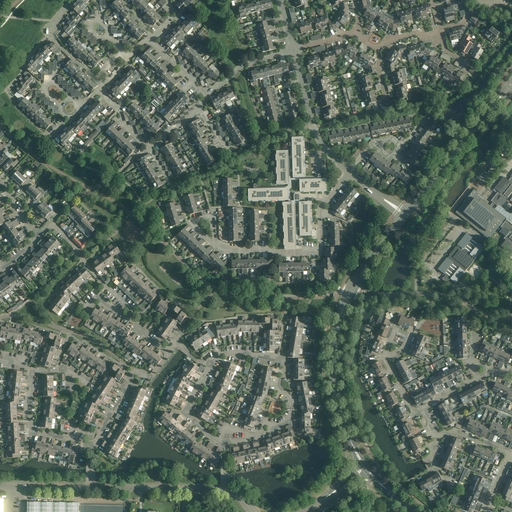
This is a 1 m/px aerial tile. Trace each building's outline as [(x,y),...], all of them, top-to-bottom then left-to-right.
[(76,3),(82,8),(84,10),(88,6),(86,4),(81,0),(77,0),(78,0),(76,3)] [(113,0),(112,2),(114,4),(111,7),(115,11),(121,5),(119,3),(120,2),(118,0),(113,0)] [(176,2),(178,4),(176,6),(180,10),(179,12),(180,13),(182,12),(183,13),(185,11),(184,10),(186,8),(186,7),(180,2),(178,0),(176,0),(177,0),(176,2)] [(188,6),(190,3),(186,0),(181,0),(180,2),(186,7),(186,8),(187,9),(189,7),(188,6)] [(264,0),(267,9),(272,8),(270,0),(268,0),(267,0),(264,0)] [(306,3),(305,0),(304,0),(295,3),(297,8),(301,7),(301,9),(308,7),(307,2),(306,3)] [(142,11),(148,5),(143,1),(138,7),(136,8),(138,10),(139,9),(142,11)] [(444,16),(452,14),(454,13),(453,10),(458,9),(456,2),(456,3),(449,4),(448,4),(449,7),(443,9),(444,16)] [(82,8),(76,3),(73,5),(72,4),(70,6),(77,13),(82,8)] [(370,3),(360,6),(361,10),(365,13),(363,16),(368,19),(373,11),(374,8),(371,6),(370,3)] [(422,7),(420,8),(422,18),(427,16),(426,13),(431,11),(429,4),(422,6),(422,7)] [(120,16),(127,8),(125,7),(124,8),(121,5),(115,11),(113,13),(115,15),(117,13),(120,16)] [(151,12),(152,10),(148,5),(142,11),(141,13),(145,17),(146,15),(147,16),(150,12),(151,12)] [(246,15),(243,5),(241,5),(238,6),(238,7),(234,8),(236,16),(240,15),(241,18),(247,17),(246,15)] [(349,10),(348,5),(341,7),(341,9),(339,13),(340,14),(338,16),(347,21),(350,16),(347,14),(349,10)] [(127,8),(120,16),(124,19),(124,20),(128,16),(129,16),(130,14),(127,11),(128,10),(127,8)] [(411,9),(413,16),(415,15),(416,19),(422,18),(420,8),(417,9),(416,8),(411,9)] [(380,13),(377,20),(378,21),(376,24),(381,27),(386,18),(384,17),(385,16),(382,15),(385,10),(383,9),(380,13)] [(413,16),(411,9),(407,10),(407,11),(404,12),(407,22),(412,21),(411,16),(413,16)] [(145,17),(143,18),(143,19),(145,20),(146,19),(149,21),(149,22),(155,16),(157,13),(155,11),(155,12),(152,10),(151,12),(150,12),(147,16),(146,15),(145,17)] [(73,16),(71,18),(77,24),(82,19),(73,11),(71,13),(73,14),(72,15),(73,16)] [(377,20),(380,13),(376,11),(375,12),(373,11),(368,19),(373,22),(375,19),(377,20)] [(395,21),(397,28),(400,27),(398,20),(400,19),(401,23),(407,22),(404,12),(402,13),(401,12),(396,13),(398,20),(395,21)] [(154,26),(159,20),(163,24),(167,20),(162,16),(161,17),(157,13),(155,16),(149,22),(149,21),(148,23),(150,24),(151,23),(154,26)] [(122,26),(125,23),(127,25),(134,18),(132,17),(130,14),(129,16),(128,16),(124,20),(124,19),(122,21),(120,24),(122,26)] [(452,14),(444,16),(446,22),(454,20),(452,14)] [(189,21),(197,28),(201,24),(198,22),(199,20),(196,18),(195,19),(191,15),(189,17),(191,18),(189,21)] [(392,29),(397,28),(395,21),(393,21),(392,21),(394,18),(388,15),(386,18),(381,27),(386,30),(388,27),(392,29)] [(67,23),(66,23),(72,29),(77,24),(71,18),(68,16),(67,17),(68,19),(67,20),(68,21),(67,23)] [(322,18),(319,19),(322,29),(327,28),(326,24),(328,23),(330,30),(334,30),(332,22),(331,22),(331,20),(328,21),(327,16),(322,17),(322,18)] [(332,22),(334,30),(338,28),(341,24),(344,26),(347,21),(338,16),(337,18),(336,17),(333,22),(332,22)] [(135,26),(137,24),(134,21),(135,20),(134,18),(127,25),(129,27),(126,30),(128,32),(128,33),(130,32),(129,31),(131,29),(131,30),(135,25),(135,26)] [(301,34),(307,33),(304,23),(303,20),(300,21),(301,23),(297,24),(295,19),(291,20),(293,28),(297,27),(298,31),(300,30),(301,34)] [(312,20),(313,27),(316,26),(317,30),(322,29),(319,19),(317,20),(316,19),(312,20)] [(313,27),(312,20),(307,21),(307,22),(304,23),(307,33),(312,32),(311,27),(313,27)] [(62,29),(65,32),(68,35),(68,34),(70,36),(75,31),(73,30),(73,29),(72,29),(66,23),(65,21),(63,23),(64,24),(63,25),(64,26),(62,29)] [(183,23),(191,30),(193,28),(195,30),(197,28),(189,21),(187,23),(185,21),(183,23)] [(191,30),(183,23),(182,25),(183,26),(181,28),(181,29),(185,33),(187,34),(191,30)] [(258,31),(273,27),(273,25),(268,26),(267,23),(259,25),(256,26),(258,31)] [(134,36),(141,28),(139,27),(138,28),(135,26),(135,25),(131,30),(131,29),(129,31),(130,32),(128,33),(130,35),(132,34),(134,36)] [(491,25),(489,28),(483,35),(485,36),(488,38),(487,39),(491,42),(495,37),(496,38),(500,33),(491,25)] [(174,29),(182,36),(184,34),(186,36),(187,34),(185,33),(181,29),(181,28),(179,26),(177,29),(176,27),(174,29)] [(460,38),(459,35),(463,34),(462,30),(465,29),(465,26),(452,29),(452,32),(449,33),(451,40),(460,38)] [(259,37),(270,34),(269,31),(274,30),(273,27),(258,31),(259,37)] [(141,28),(134,36),(138,40),(144,34),(141,31),(143,30),(141,28)] [(182,36),(174,29),(172,31),(173,32),(171,34),(178,40),(182,36)] [(69,46),(71,48),(77,42),(72,38),(70,36),(68,34),(68,35),(65,32),(61,36),(68,43),(65,45),(67,47),(69,46)] [(178,40),(171,34),(169,36),(168,35),(166,37),(174,44),(178,40)] [(270,34),(259,37),(260,42),(276,38),(275,36),(270,37),(270,34)] [(158,35),(153,40),(156,44),(162,40),(158,35)] [(465,35),(460,44),(463,46),(460,50),(466,54),(472,45),(467,42),(470,38),(465,35)] [(174,44),(166,37),(165,39),(166,40),(164,42),(170,48),(174,44)] [(264,47),(272,44),(272,41),(276,40),(276,38),(260,42),(263,42),(264,47)] [(73,50),(75,52),(81,46),(83,45),(78,40),(77,42),(71,48),(69,49),(71,51),(73,50)] [(54,53),(56,51),(58,53),(61,50),(58,48),(52,43),(49,45),(48,44),(47,46),(52,52),(54,53)] [(483,52),(479,49),(481,46),(476,43),(472,49),(475,51),(471,57),(478,61),(483,52)] [(272,44),(264,47),(262,47),(263,53),(276,49),(279,48),(278,46),(273,47),(272,44)] [(342,46),(338,47),(340,54),(341,54),(346,56),(346,55),(348,56),(346,60),(347,60),(354,48),(349,45),(347,49),(342,46)] [(413,57),(416,57),(414,47),(409,48),(410,52),(407,53),(405,45),(402,46),(404,53),(407,52),(409,60),(414,59),(413,57)] [(419,45),(414,47),(416,57),(419,56),(419,57),(424,56),(425,57),(429,50),(425,48),(420,49),(419,45)] [(52,52),(47,46),(46,46),(43,48),(42,47),(41,49),(48,56),(52,52)] [(85,50),(81,46),(75,52),(74,53),(76,55),(78,57),(79,56),(80,56),(85,50)] [(402,46),(397,47),(395,51),(392,50),(389,55),(397,60),(399,57),(400,58),(402,54),(404,53),(402,46)] [(186,58),(193,51),(189,47),(183,53),(186,55),(184,56),(186,58)] [(339,62),(337,55),(340,54),(338,47),(335,48),(336,55),(335,56),(334,52),(328,53),(331,63),(333,62),(333,63),(339,62)] [(145,63),(152,55),(149,53),(153,49),(151,48),(149,50),(145,54),(142,51),(138,56),(145,63)] [(355,62),(358,56),(356,54),(359,51),(354,48),(347,60),(349,62),(350,59),(355,62)] [(49,57),(48,56),(41,49),(39,51),(40,52),(38,54),(44,60),(45,62),(49,57)] [(84,61),(85,60),(84,60),(90,55),(90,54),(85,50),(80,56),(79,56),(78,57),(80,59),(82,58),(84,61)] [(91,53),(90,54),(90,55),(84,60),(85,60),(86,62),(87,61),(90,63),(96,57),(98,55),(94,50),(91,53)] [(429,66),(431,68),(436,59),(432,56),(430,60),(428,59),(432,52),(429,50),(425,57),(428,58),(424,65),(428,67),(429,66)] [(192,61),(197,55),(193,51),(186,58),(188,60),(189,59),(192,61)] [(331,63),(328,53),(323,55),(324,58),(322,59),(323,66),(328,65),(328,64),(331,63)] [(362,65),(367,56),(362,53),(360,57),(358,56),(355,62),(359,64),(360,63),(362,65)] [(42,62),(44,60),(38,54),(35,57),(34,56),(32,58),(40,65),(40,64),(41,65),(43,64),(43,63),(42,62)] [(150,65),(159,55),(157,54),(154,57),(152,55),(145,63),(146,62),(150,65)] [(153,69),(159,63),(157,61),(161,57),(159,55),(150,65),(153,69)] [(197,55),(192,61),(194,64),(193,65),(195,67),(202,59),(197,55)] [(386,66),(387,70),(395,69),(394,67),(397,62),(396,62),(397,60),(389,55),(386,59),(389,61),(386,66)] [(323,66),(322,59),(319,60),(318,56),(313,57),(316,67),(318,66),(319,67),(323,66)] [(368,70),(368,71),(375,69),(374,65),(370,62),(372,59),(367,56),(362,65),(364,66),(364,67),(368,70)] [(100,61),(96,57),(90,63),(89,64),(91,66),(92,65),(95,67),(100,61)] [(316,67),(313,57),(308,58),(309,62),(306,63),(308,70),(313,69),(313,67),(316,67)] [(40,65),(32,58),(31,59),(32,60),(29,63),(35,69),(36,69),(40,65)] [(65,62),(68,65),(65,68),(69,72),(75,65),(73,63),(73,62),(72,60),(69,58),(65,62)] [(200,69),(206,63),(202,59),(195,67),(197,68),(198,67),(200,69)] [(438,73),(441,67),(439,66),(441,62),(436,59),(431,68),(433,69),(433,70),(438,73)] [(159,63),(153,69),(154,69),(152,71),(155,75),(157,73),(167,63),(165,61),(162,65),(159,63)] [(31,73),(34,71),(36,73),(38,71),(36,69),(35,69),(29,63),(27,66),(26,64),(24,66),(31,73)] [(166,72),(168,70),(165,68),(168,64),(167,63),(157,73),(161,76),(166,72)] [(204,75),(207,72),(206,72),(211,67),(210,67),(206,63),(200,69),(203,72),(202,73),(204,75)] [(282,63),(280,63),(282,73),(286,72),(287,77),(290,77),(286,63),(283,64),(282,63)] [(445,76),(450,67),(445,64),(443,68),(441,67),(438,73),(442,75),(442,74),(445,76)] [(74,76),(81,69),(79,67),(78,68),(75,65),(69,72),(74,76)] [(210,77),(217,70),(212,66),(210,67),(211,67),(206,72),(207,72),(209,74),(208,75),(210,77)] [(278,79),(275,66),(271,67),(271,66),(268,66),(271,76),(274,75),(275,78),(274,78),(276,85),(279,84),(278,79)] [(139,74),(131,67),(129,69),(131,70),(128,73),(135,79),(135,78),(139,74)] [(450,67),(445,76),(447,77),(446,78),(451,81),(454,74),(453,73),(455,70),(450,67)] [(81,69),(74,76),(78,80),(84,74),(81,71),(82,70),(81,69)] [(251,84),(254,83),(256,82),(256,80),(259,79),(257,69),(255,70),(251,71),(251,72),(252,77),(249,77),(251,84)] [(266,82),(263,69),(259,70),(259,69),(257,69),(259,79),(262,78),(264,83),(266,82)] [(406,69),(395,72),(395,69),(387,70),(388,74),(396,72),(396,74),(392,75),(394,80),(403,78),(403,77),(407,76),(406,69)] [(161,85),(164,82),(173,72),(172,70),(168,74),(166,72),(161,76),(157,81),(161,85)] [(217,70),(210,77),(211,79),(213,78),(216,80),(221,74),(217,70)] [(26,77),(24,79),(30,85),(35,80),(26,72),(25,74),(26,75),(25,76),(26,77)] [(168,86),(173,79),(171,77),(175,73),(173,72),(164,82),(168,86)] [(456,76),(454,74),(451,81),(449,83),(454,86),(456,82),(458,84),(461,79),(463,80),(466,74),(463,72),(462,74),(459,72),(456,76)] [(123,75),(131,82),(134,85),(137,81),(135,78),(135,79),(128,73),(126,75),(125,74),(123,75)] [(80,86),(82,84),(89,77),(88,75),(87,76),(84,74),(78,80),(76,82),(80,86)] [(131,82),(123,75),(122,77),(123,78),(121,81),(127,86),(131,82)] [(361,84),(371,82),(370,77),(366,78),(365,75),(358,77),(359,82),(360,82),(361,84)] [(19,84),(25,90),(30,85),(24,79),(21,77),(20,78),(21,79),(20,81),(21,82),(19,84)] [(87,89),(93,82),(90,79),(91,79),(89,77),(82,84),(87,89)] [(317,87),(327,85),(326,82),(328,82),(326,77),(319,79),(320,81),(316,82),(317,87)] [(173,79),(168,86),(172,90),(179,82),(181,79),(179,78),(176,82),(173,79)] [(403,78),(394,80),(395,85),(399,84),(400,86),(407,85),(406,80),(404,80),(403,78)] [(127,86),(121,81),(119,83),(118,81),(116,83),(124,90),(127,86)] [(15,90),(18,92),(22,96),(26,90),(25,90),(19,84),(18,82),(16,84),(17,85),(16,86),(18,87),(15,90)] [(93,82),(87,89),(91,93),(98,85),(96,84),(95,84),(93,82)] [(362,92),(369,90),(369,88),(373,87),(371,82),(361,84),(362,87),(361,87),(362,92)] [(124,90),(116,83),(112,87),(114,88),(120,94),(124,90)] [(323,94),(330,92),(329,87),(328,88),(327,85),(317,87),(319,93),(323,92),(323,94)] [(407,85),(400,86),(400,89),(396,90),(397,95),(407,93),(407,90),(408,90),(407,85)] [(120,94),(114,88),(112,87),(108,91),(112,95),(116,98),(120,94)] [(226,93),(230,100),(235,97),(230,88),(228,89),(228,91),(226,93)] [(264,97),(275,94),(275,93),(273,93),(273,92),(271,92),(270,89),(262,91),(264,97)] [(365,99),(375,97),(374,92),(370,93),(369,90),(362,92),(363,97),(365,97),(365,99)] [(175,95),(186,104),(187,103),(186,102),(188,99),(183,93),(181,91),(176,95),(175,95)] [(25,99),(22,96),(18,92),(14,96),(20,100),(19,101),(21,103),(25,99)] [(282,101),(294,98),(292,92),(280,95),(281,97),(283,96),(283,98),(285,97),(285,100),(282,101)] [(330,92),(323,94),(324,96),(320,97),(321,102),(331,100),(335,99),(334,95),(331,96),(330,92)] [(230,100),(226,93),(223,94),(222,93),(220,94),(225,103),(230,100)] [(407,93),(397,95),(399,100),(403,99),(403,102),(411,100),(409,95),(408,95),(407,93)] [(225,103),(220,94),(218,95),(216,97),(222,108),(224,107),(223,105),(225,103)] [(275,95),(275,94),(264,97),(265,104),(277,101),(276,99),(275,99),(274,98),(272,98),(272,95),(275,95)] [(186,104),(175,95),(171,99),(174,102),(180,108),(183,105),(184,106),(186,104)] [(222,108),(216,97),(213,99),(211,100),(213,104),(217,111),(222,108)] [(375,97),(365,99),(366,102),(365,103),(366,108),(373,106),(373,104),(377,102),(375,97)] [(294,98),(282,101),(283,103),(284,103),(285,104),(286,104),(287,107),(284,107),(284,108),(295,105),(294,98)] [(24,109),(30,103),(25,99),(21,103),(18,106),(20,108),(21,107),(24,109)] [(94,105),(100,111),(103,113),(106,109),(96,100),(94,102),(96,103),(94,105)] [(327,109),(334,107),(333,102),(332,103),(331,100),(321,102),(323,108),(326,107),(327,109)] [(277,101),(265,104),(267,110),(279,107),(278,105),(276,106),(276,105),(274,105),(273,102),(277,101)] [(180,108),(174,102),(170,106),(177,113),(179,112),(178,110),(180,108)] [(28,113),(36,105),(34,103),(32,105),(30,103),(24,109),(23,110),(25,112),(26,111),(28,113)] [(133,113),(139,107),(134,103),(127,110),(129,112),(131,111),(133,113)] [(164,109),(166,111),(172,116),(174,114),(176,115),(177,113),(170,106),(168,104),(164,109)] [(33,117),(38,111),(34,107),(36,105),(28,113),(27,114),(29,116),(30,115),(33,117)] [(100,111),(94,105),(92,107),(90,106),(89,108),(97,115),(100,111)] [(295,105),(284,108),(284,109),(286,109),(287,111),(288,110),(289,113),(285,114),(297,111),(295,105)] [(136,119),(143,111),(139,107),(133,113),(136,116),(135,117),(136,119)] [(279,107),(267,110),(269,117),(280,114),(280,112),(278,112),(278,111),(275,111),(275,109),(279,107)] [(334,107),(327,109),(328,111),(324,112),(325,116),(322,117),(323,121),(329,119),(335,117),(334,113),(335,112),(334,107)] [(97,115),(89,108),(87,110),(88,111),(86,113),(93,119),(97,115)] [(37,122),(43,115),(38,111),(33,117),(31,118),(33,120),(35,119),(37,122)] [(143,111),(136,119),(138,120),(139,119),(142,121),(147,116),(148,115),(143,111)] [(172,116),(166,111),(161,115),(169,122),(171,120),(169,119),(172,116)] [(297,111),(285,114),(286,116),(288,115),(288,117),(290,117),(291,120),(299,118),(297,111)] [(93,119),(86,113),(84,115),(83,114),(81,116),(89,123),(93,119)] [(280,114),(269,117),(270,123),(282,120),(281,118),(280,119),(279,117),(277,118),(276,115),(280,114)] [(41,126),(47,120),(43,115),(37,122),(36,123),(38,124),(39,123),(41,126)] [(225,125),(233,120),(230,115),(221,120),(222,122),(224,121),(225,125)] [(79,121),(85,127),(87,129),(91,125),(89,123),(81,116),(80,117),(81,119),(79,121)] [(151,120),(147,116),(142,121),(140,123),(142,125),(143,124),(145,127),(151,120)] [(403,118),(405,129),(412,128),(409,117),(407,117),(408,119),(406,119),(406,121),(403,121),(403,118)] [(405,129),(403,118),(401,118),(401,120),(400,120),(400,122),(397,123),(396,119),(398,131),(405,129)] [(428,125),(434,130),(438,125),(429,118),(428,119),(429,120),(428,122),(430,123),(428,125)] [(191,131),(199,126),(197,123),(201,121),(200,119),(192,123),(191,121),(189,124),(190,125),(188,126),(191,131)] [(398,131),(396,119),(394,120),(395,121),(393,121),(393,123),(390,124),(390,120),(392,132),(398,131)] [(47,120),(41,126),(40,127),(42,129),(43,127),(46,130),(52,124),(47,120)] [(149,132),(155,125),(151,120),(145,127),(148,129),(147,130),(149,132)] [(227,131),(236,125),(233,120),(225,125),(227,128),(226,129),(227,131)] [(392,132),(390,120),(388,121),(388,122),(387,123),(387,125),(384,125),(383,122),(385,133),(392,132)] [(85,127),(79,121),(77,123),(76,122),(74,123),(82,131),(85,127)] [(377,123),(379,135),(385,133),(383,122),(381,122),(382,124),(380,124),(380,126),(378,126),(377,123)] [(82,131),(74,123),(72,125),(74,126),(72,129),(76,133),(78,135),(82,131)] [(110,136),(116,130),(114,128),(117,124),(116,123),(114,125),(113,125),(106,133),(110,136)] [(379,135),(377,123),(375,123),(375,125),(374,125),(374,127),(371,128),(372,136),(379,135)] [(434,130),(428,125),(425,123),(424,124),(425,125),(424,127),(425,128),(424,129),(431,135),(434,130)] [(155,125),(149,132),(150,133),(152,132),(154,135),(160,129),(155,125)] [(232,135),(239,130),(244,127),(243,125),(238,128),(236,125),(227,131),(228,133),(230,132),(232,135)] [(194,135),(206,128),(205,126),(200,129),(199,126),(191,131),(194,135)] [(361,127),(364,139),(370,138),(368,126),(366,126),(366,128),(365,128),(365,130),(362,131),(361,127)] [(72,137),(76,133),(72,129),(70,127),(68,129),(66,128),(65,130),(72,137)] [(364,139),(361,127),(359,128),(360,129),(358,130),(358,131),(356,132),(355,129),(357,140),(364,139)] [(114,140),(124,130),(122,128),(118,132),(116,130),(110,136),(114,140)] [(206,128),(194,135),(197,140),(201,137),(204,135),(203,132),(207,130),(206,128)] [(431,135),(424,129),(424,130),(421,128),(420,130),(421,131),(420,132),(421,133),(420,134),(427,139),(431,135)] [(357,140),(355,129),(353,129),(353,131),(352,131),(352,133),(349,133),(348,130),(351,142),(357,140)] [(72,137),(65,130),(61,133),(69,141),(72,137)] [(118,144),(124,137),(122,135),(125,131),(124,130),(114,140),(118,144)] [(233,141),(242,136),(239,130),(232,135),(233,138),(232,139),(233,141)] [(344,143),(342,130),(340,130),(340,132),(338,132),(339,134),(336,135),(335,131),(337,143),(344,142),(344,143)] [(342,130),(344,143),(351,142),(348,130),(346,130),(347,132),(345,132),(346,134),(343,135),(342,133),(342,130)] [(337,143),(335,131),(333,132),(334,133),(332,134),(332,136),(329,136),(331,144),(337,143)] [(65,145),(67,142),(69,144),(71,143),(69,141),(61,133),(59,136),(57,138),(61,141),(59,143),(63,146),(65,145)] [(427,139),(420,134),(419,135),(417,133),(415,135),(417,136),(416,137),(417,138),(417,139),(423,144),(427,139)] [(124,137),(118,144),(122,148),(131,137),(130,136),(126,140),(124,137)] [(242,136),(233,141),(235,143),(236,142),(238,145),(245,141),(242,136)] [(124,153),(132,145),(130,142),(133,139),(131,137),(122,148),(120,150),(124,153)] [(196,146),(208,139),(207,137),(203,140),(201,137),(197,140),(193,141),(196,146)] [(305,160),(303,160),(303,155),(305,155),(304,147),(303,147),(303,142),(304,141),(304,137),(292,138),(292,141),(293,141),(294,148),(293,148),(293,154),(294,154),(294,161),(293,162),(293,167),(294,167),(294,175),(293,175),(293,178),(305,177),(305,171),(304,171),(304,168),(305,168),(305,160)] [(197,152),(207,146),(205,144),(209,141),(208,139),(196,146),(195,148),(197,152)] [(423,144),(417,139),(415,141),(417,142),(415,144),(413,143),(413,144),(421,150),(424,147),(422,146),(423,144)] [(133,152),(137,147),(139,145),(137,143),(134,147),(132,145),(124,153),(127,157),(123,161),(125,164),(127,162),(132,157),(130,155),(133,152)] [(165,154),(172,150),(169,144),(160,150),(162,152),(163,151),(165,154)] [(421,150),(413,144),(411,147),(412,148),(410,150),(417,155),(421,150)] [(200,157),(214,148),(213,146),(208,149),(207,146),(197,152),(200,157)] [(0,164),(1,166),(9,158),(5,155),(8,152),(4,148),(1,151),(0,152),(0,154),(1,156),(0,156),(0,164)] [(203,161),(212,155),(211,153),(215,150),(214,148),(200,157),(203,161)] [(167,160),(176,155),(172,150),(165,154),(167,157),(166,158),(167,160)] [(417,155),(410,150),(408,153),(407,152),(405,154),(410,157),(407,160),(414,165),(416,162),(413,160),(417,155)] [(288,180),(289,180),(289,175),(288,175),(288,167),(289,167),(289,162),(288,162),(288,154),(289,154),(289,151),(277,151),(277,155),(278,155),(278,161),(277,161),(277,169),(278,169),(278,174),(277,174),(278,185),(288,185),(288,180)] [(141,166),(148,162),(146,159),(151,156),(150,154),(140,160),(139,158),(137,160),(138,161),(141,166)] [(374,164),(381,156),(379,154),(378,156),(375,154),(370,160),(374,164)] [(171,164),(179,160),(176,155),(167,160),(168,162),(170,161),(171,164)] [(212,155),(203,161),(206,166),(220,158),(218,156),(214,158),(212,155)] [(381,156),(374,164),(378,167),(384,160),(381,158),(382,157),(381,156)] [(9,158),(1,166),(6,171),(11,165),(13,167),(19,162),(15,159),(12,162),(9,158)] [(180,159),(179,160),(171,164),(173,167),(172,168),(173,170),(182,165),(180,162),(182,161),(180,159)] [(384,160),(378,167),(383,171),(389,162),(387,161),(386,162),(384,160)] [(38,168),(35,171),(38,174),(44,167),(43,167),(36,162),(34,164),(38,168)] [(148,162),(141,166),(138,168),(141,173),(143,171),(155,164),(154,162),(150,164),(148,162)] [(389,162),(383,171),(387,174),(394,165),(392,167),(390,165),(391,164),(389,162)] [(146,175),(154,171),(152,168),(156,165),(155,164),(143,171),(146,175)] [(182,165),(173,170),(174,172),(176,171),(178,175),(185,170),(182,165)] [(394,165),(387,174),(389,172),(393,175),(399,167),(397,166),(396,167),(394,165)] [(399,167),(393,175),(397,179),(404,170),(402,172),(400,170),(401,169),(399,167)] [(12,178),(16,182),(22,176),(18,171),(17,172),(15,169),(10,174),(13,177),(12,178)] [(404,170),(397,179),(399,177),(403,180),(409,172),(407,171),(406,172),(404,170)] [(147,182),(147,181),(161,173),(160,171),(155,173),(154,171),(146,175),(144,177),(147,182)] [(409,172),(403,180),(407,184),(412,177),(410,175),(411,173),(409,172)] [(22,185),(24,188),(29,183),(31,181),(28,178),(29,177),(24,173),(22,176),(16,182),(21,186),(22,185)] [(150,186),(159,180),(158,177),(162,175),(161,173),(147,181),(150,186)] [(493,203),(495,204),(497,206),(499,205),(502,207),(506,202),(509,203),(510,201),(511,202),(511,174),(510,177),(511,178),(511,180),(510,182),(504,177),(494,189),(498,191),(491,201),(493,203)] [(300,192),(327,191),(327,179),(324,179),(324,180),(316,181),(316,180),(310,180),(310,181),(303,181),(303,180),(300,180),(300,192)] [(159,180),(150,186),(153,191),(159,187),(167,182),(165,180),(161,183),(159,180)] [(32,186),(29,183),(24,188),(27,191),(26,192),(31,196),(37,190),(36,189),(32,185),(32,186)] [(39,187),(36,189),(37,190),(31,196),(34,199),(33,200),(35,201),(33,203),(35,205),(39,202),(44,197),(46,194),(39,187)] [(345,191),(353,198),(354,197),(356,199),(360,195),(351,187),(348,190),(347,189),(345,191)] [(285,200),(289,200),(289,188),(285,189),(285,190),(278,190),(278,189),(272,189),(272,190),(265,190),(265,189),(259,189),(259,190),(251,190),(251,189),(248,190),(249,201),(253,201),(253,200),(258,200),(258,201),(266,201),(266,200),(271,200),(271,201),(279,201),(279,199),(285,199),(285,200)] [(455,213),(484,236),(482,239),(484,241),(487,238),(489,239),(505,218),(492,208),(495,204),(493,203),(490,206),(481,199),(482,197),(474,190),(455,213)] [(353,198),(345,191),(344,192),(346,194),(343,197),(350,203),(353,198)] [(186,203),(199,199),(198,197),(194,198),(193,195),(183,198),(184,200),(185,199),(186,203)] [(350,203),(343,197),(342,199),(340,197),(338,201),(339,202),(346,207),(350,203)] [(186,209),(196,207),(195,203),(200,202),(199,199),(186,203),(187,207),(186,207),(186,209)] [(167,209),(175,206),(173,200),(165,203),(167,209)] [(35,211),(40,215),(48,207),(44,202),(41,205),(39,202),(35,205),(34,207),(36,210),(35,211)] [(300,236),(311,236),(312,236),(312,231),(311,232),(311,226),(312,226),(312,218),(310,218),(310,213),(311,213),(311,205),(310,205),(310,202),(300,202),(300,206),(299,206),(300,212),(301,212),(301,220),(300,220),(300,225),(301,225),(301,233),(300,233),(300,236)] [(346,207),(339,202),(335,207),(342,212),(346,207)] [(285,250),(286,250),(296,249),(296,246),(295,246),(295,239),(296,239),(296,233),(295,233),(295,225),(296,225),(296,220),(295,220),(295,212),(296,212),(295,207),(294,207),(294,203),(285,203),(285,206),(284,206),(284,214),(285,214),(285,219),(284,219),(284,227),(285,227),(285,232),(284,232),(284,240),(286,240),(286,245),(285,245),(285,250)] [(168,215),(177,212),(176,211),(181,209),(180,205),(175,207),(175,206),(167,209),(168,215)] [(502,207),(499,205),(497,206),(494,209),(506,219),(505,220),(511,225),(511,213),(510,214),(502,207)] [(71,218),(79,210),(75,206),(67,214),(71,218)] [(342,212),(335,207),(334,206),(332,208),(334,210),(332,213),(338,217),(342,212)] [(53,211),(52,211),(48,207),(40,215),(44,219),(45,218),(48,221),(53,216),(56,214),(53,211)] [(197,210),(196,207),(186,209),(187,212),(189,211),(190,215),(203,211),(202,208),(197,210)] [(0,219),(3,218),(2,215),(8,212),(7,209),(0,212),(0,219)] [(76,220),(82,213),(79,210),(71,218),(74,221),(76,219),(76,220)] [(170,221),(183,217),(183,215),(178,217),(177,212),(168,215),(170,221)] [(82,213),(76,220),(80,223),(85,219),(86,217),(82,213)] [(183,217),(170,221),(172,227),(180,224),(179,221),(184,220),(183,217)] [(0,226),(2,225),(9,222),(8,219),(5,220),(3,218),(0,219),(0,226)] [(10,221),(9,222),(2,225),(6,231),(19,222),(17,219),(12,223),(10,221)] [(88,222),(85,219),(80,223),(76,227),(80,230),(80,231),(88,222)] [(511,225),(506,221),(500,228),(502,229),(500,232),(506,237),(504,239),(505,241),(501,246),(507,251),(509,248),(511,250),(511,225)] [(8,237),(17,231),(15,229),(21,225),(19,222),(6,231),(5,232),(8,235),(7,236),(8,237)] [(84,234),(92,226),(88,222),(80,231),(84,234)] [(88,239),(91,236),(90,235),(96,229),(92,226),(84,234),(88,239)] [(182,239),(188,233),(186,231),(189,227),(188,226),(186,228),(185,228),(178,235),(182,239)] [(12,242),(26,232),(24,229),(19,233),(17,231),(8,237),(9,239),(10,238),(12,242)] [(26,232),(12,242),(15,245),(14,246),(15,247),(24,241),(22,238),(28,234),(26,232)] [(188,233),(182,239),(186,243),(196,233),(194,232),(191,235),(188,233)] [(51,240),(49,242),(57,250),(58,248),(57,247),(60,244),(48,233),(46,235),(51,240)] [(196,233),(186,243),(190,247),(196,240),(194,238),(197,235),(196,233)] [(475,259),(476,260),(485,248),(483,247),(485,245),(483,243),(484,241),(482,239),(480,241),(475,237),(474,239),(466,233),(457,245),(458,246),(456,248),(455,247),(449,255),(450,256),(448,258),(447,258),(438,269),(445,275),(444,277),(449,281),(451,279),(456,284),(465,273),(465,272),(467,269),(474,261),(473,261),(475,259)] [(196,240),(190,247),(194,250),(204,240),(202,239),(198,243),(196,240)] [(42,240),(40,242),(51,252),(54,249),(56,251),(57,250),(49,242),(47,244),(42,240)] [(204,240),(194,250),(198,254),(204,248),(202,246),(205,242),(204,240)] [(78,241),(76,243),(75,243),(82,250),(87,244),(85,242),(82,245),(78,241)] [(43,249),(41,251),(49,258),(50,257),(49,256),(51,252),(40,242),(38,244),(43,249)] [(116,257),(119,256),(117,254),(121,252),(114,243),(110,246),(116,255),(115,256),(116,257)] [(112,258),(115,256),(116,255),(110,246),(106,249),(108,252),(112,258)] [(204,248),(198,254),(202,258),(211,248),(210,246),(206,250),(204,248)] [(211,248),(202,258),(206,262),(213,254),(213,253),(212,255),(209,253),(213,249),(211,248)] [(43,261),(34,253),(32,251),(30,253),(35,258),(33,260),(41,267),(42,266),(40,264),(43,261)] [(48,260),(49,258),(41,251),(39,253),(36,251),(34,253),(43,261),(46,258),(48,260)] [(110,267),(113,265),(111,263),(115,261),(112,258),(108,252),(104,255),(110,264),(109,265),(110,267)] [(213,254),(206,262),(208,260),(211,264),(221,254),(219,252),(216,256),(213,254)] [(221,254),(211,264),(215,267),(221,261),(219,259),(222,255),(221,254)] [(106,267),(109,265),(110,264),(104,255),(100,258),(106,267)] [(26,257),(24,260),(36,271),(39,268),(40,269),(41,267),(33,260),(31,262),(26,257)] [(106,267),(100,258),(91,265),(98,273),(101,271),(104,274),(106,273),(103,269),(106,267)] [(224,263),(221,261),(215,267),(219,271),(227,263),(229,261),(227,259),(224,263)] [(26,266),(25,269),(33,276),(34,275),(33,274),(36,271),(24,260),(21,262),(26,266)] [(32,278),(33,276),(25,269),(23,271),(18,266),(15,269),(28,280),(31,277),(32,278)] [(131,271),(130,270),(127,267),(120,275),(124,278),(131,271)] [(14,276),(12,277),(19,286),(23,283),(22,281),(13,268),(10,270),(14,276)] [(79,269),(77,271),(79,272),(80,272),(87,279),(91,276),(84,268),(81,271),(79,269)] [(127,282),(135,274),(132,272),(133,270),(131,268),(130,270),(131,271),(124,278),(127,282)] [(76,275),(83,283),(87,279),(80,272),(79,272),(76,275)] [(138,278),(137,277),(135,274),(127,282),(131,285),(138,278)] [(83,283),(76,275),(73,277),(72,276),(70,278),(71,279),(72,278),(80,286),(83,283)] [(135,289),(142,281),(139,279),(141,277),(139,275),(137,277),(138,278),(131,285),(135,289)] [(20,289),(19,286),(12,277),(10,279),(8,276),(5,278),(12,288),(16,286),(19,290),(20,289)] [(10,292),(9,291),(12,288),(5,278),(3,280),(5,283),(2,284),(9,294),(10,296),(11,295),(10,293),(10,292)] [(68,282),(76,290),(80,286),(72,278),(71,279),(68,282)] [(146,285),(145,284),(142,281),(135,289),(138,293),(146,285)] [(65,283),(62,285),(64,286),(65,285),(72,293),(76,290),(68,282),(66,284),(65,283)] [(142,296),(149,289),(147,286),(148,285),(146,283),(145,284),(146,285),(138,293),(142,296)] [(0,291),(3,295),(4,297),(8,294),(9,296),(10,296),(9,294),(2,284),(0,286),(0,291)] [(68,297),(72,293),(65,285),(64,286),(61,289),(63,291),(68,297)] [(153,292),(152,291),(149,289),(142,296),(146,300),(153,292)] [(154,293),(155,292),(153,290),(152,291),(153,292),(146,300),(150,303),(157,296),(154,293)] [(56,296),(58,297),(59,296),(67,303),(70,298),(68,297),(63,291),(59,295),(58,294),(56,296)] [(85,302),(93,295),(90,292),(82,299),(85,302)] [(58,297),(55,300),(64,307),(67,303),(59,296),(58,297)] [(53,303),(52,302),(50,304),(51,305),(52,304),(61,311),(64,307),(55,300),(53,303)] [(160,312),(166,303),(165,302),(162,300),(155,309),(160,312)] [(166,303),(160,312),(164,315),(169,308),(170,306),(167,304),(168,302),(166,301),(165,302),(166,303)] [(57,315),(61,311),(52,304),(51,305),(49,308),(57,315)] [(176,322),(178,323),(180,325),(183,320),(186,322),(189,318),(183,313),(185,310),(180,306),(179,309),(172,304),(170,306),(169,308),(180,316),(176,322)] [(90,318),(95,321),(100,312),(99,311),(95,309),(90,318)] [(101,312),(102,311),(100,309),(99,311),(100,312),(95,321),(99,323),(104,314),(101,312)] [(108,316),(104,314),(99,323),(103,326),(109,317),(108,316)] [(111,316),(108,314),(108,316),(109,317),(103,326),(102,328),(104,329),(105,327),(108,329),(113,319),(110,317),(111,316)] [(398,325),(403,327),(406,319),(403,318),(404,316),(399,314),(397,320),(399,321),(398,325)] [(380,330),(388,333),(390,328),(386,326),(389,320),(380,316),(376,324),(381,327),(380,330)] [(175,326),(178,323),(176,322),(169,317),(166,321),(175,327),(175,326)] [(291,317),(290,322),(300,323),(300,325),(302,325),(303,322),(301,322),(301,318),(291,317)] [(409,320),(406,319),(403,327),(408,329),(410,325),(412,326),(416,318),(412,317),(411,319),(410,318),(409,320)] [(113,319),(108,329),(112,331),(118,322),(116,321),(113,319)] [(119,323),(120,321),(117,319),(116,321),(118,322),(112,331),(117,334),(122,324),(119,323)] [(175,326),(175,327),(166,321),(163,325),(172,331),(174,328),(175,329),(177,327),(175,326)] [(233,322),(230,323),(230,325),(232,324),(233,335),(238,335),(237,324),(233,324),(233,322)] [(125,326),(122,324),(117,334),(121,336),(126,327),(125,326)] [(223,326),(223,324),(220,324),(220,326),(222,326),(223,337),(228,336),(227,325),(223,326)] [(129,326),(126,325),(125,326),(126,327),(121,336),(126,339),(128,335),(131,330),(128,328),(129,326)] [(169,335),(169,334),(172,331),(163,325),(160,329),(169,335)] [(16,328),(16,330),(17,330),(15,340),(21,341),(21,339),(24,331),(18,330),(19,328),(16,328)] [(29,328),(28,330),(29,330),(26,340),(31,342),(34,332),(31,331),(31,329),(29,328)] [(24,329),(24,331),(21,339),(26,340),(29,330),(28,330),(24,329)] [(169,334),(169,335),(160,329),(157,333),(165,340),(168,337),(169,338),(171,335),(169,334)] [(201,330),(199,332),(200,333),(201,333),(207,342),(211,339),(206,330),(202,332),(201,330)] [(388,333),(380,330),(379,333),(377,332),(375,337),(381,339),(382,336),(386,338),(388,333)] [(38,331),(38,333),(39,333),(36,344),(41,345),(43,337),(44,335),(40,334),(41,332),(38,331)] [(34,332),(31,342),(36,344),(39,333),(38,333),(34,332)] [(44,335),(43,337),(56,341),(54,348),(56,349),(59,350),(61,345),(64,346),(66,340),(59,338),(60,334),(54,332),(53,335),(45,332),(44,335)] [(200,333),(197,335),(203,344),(207,342),(201,333),(200,333)] [(126,339),(122,344),(126,347),(133,339),(132,338),(128,335),(126,339)] [(194,337),(193,336),(190,337),(191,339),(193,338),(198,347),(203,344),(197,335),(194,337)] [(373,345),(381,349),(383,343),(380,342),(381,339),(375,337),(372,335),(370,339),(373,342),(375,342),(373,345)] [(417,340),(425,343),(428,338),(419,335),(417,340)] [(134,339),(135,338),(133,336),(132,338),(133,339),(126,347),(130,350),(137,342),(134,339)] [(199,348),(198,347),(193,338),(191,339),(189,340),(191,344),(190,344),(192,347),(192,346),(195,351),(199,348)] [(425,343),(417,340),(415,345),(423,348),(425,343)] [(140,344),(137,342),(130,350),(134,353),(141,345),(140,344)] [(487,356),(492,345),(483,342),(479,352),(482,354),(479,360),(481,361),(484,354),(487,356)] [(142,346),(143,344),(141,343),(140,344),(141,345),(134,353),(138,357),(140,355),(145,348),(142,346)] [(73,344),(67,353),(71,356),(77,347),(76,346),(73,344)] [(76,346),(77,347),(71,356),(76,358),(77,356),(81,350),(81,349),(78,347),(79,346),(77,344),(76,346)] [(54,348),(46,345),(44,350),(55,354),(55,352),(56,349),(54,348)] [(379,354),(381,349),(373,345),(372,348),(370,347),(368,352),(374,355),(375,352),(379,354)] [(425,349),(423,348),(415,345),(413,350),(423,354),(425,349)] [(492,358),(496,347),(492,345),(487,356),(490,357),(487,363),(489,364),(492,358)] [(145,348),(140,355),(143,358),(150,349),(149,349),(146,346),(145,348)] [(81,349),(81,350),(77,356),(80,358),(81,359),(87,350),(86,350),(82,347),(81,349)] [(151,350),(152,349),(150,347),(149,349),(150,349),(143,358),(147,361),(154,353),(151,350)] [(497,360),(501,349),(496,347),(492,358),(497,360)] [(86,350),(87,350),(81,359),(85,362),(91,353),(88,351),(89,349),(87,348),(86,350)] [(501,349),(497,360),(502,362),(505,354),(506,351),(501,349)] [(55,354),(44,350),(43,355),(53,359),(54,355),(56,356),(57,353),(55,352),(55,354)] [(423,354),(413,350),(411,355),(421,359),(423,354)] [(467,354),(467,350),(459,350),(459,356),(459,359),(468,359),(468,356),(469,356),(469,354),(467,354)] [(95,356),(94,355),(91,353),(85,362),(89,365),(95,356)] [(157,355),(154,353),(147,361),(151,364),(158,356),(157,355)] [(94,355),(95,356),(89,365),(94,368),(100,359),(97,357),(98,355),(95,354),(94,355)] [(160,355),(158,354),(157,355),(158,356),(151,364),(155,368),(162,359),(159,357),(160,355)] [(505,354),(502,362),(507,364),(510,356),(505,354)] [(53,359),(43,355),(41,360),(51,363),(52,362),(53,359)] [(103,361),(100,359),(94,368),(98,370),(104,362),(103,361)] [(103,361),(104,362),(98,370),(102,373),(107,366),(108,364),(105,362),(106,361),(104,359),(103,361)] [(51,363),(41,360),(40,365),(50,368),(51,365),(53,365),(54,363),(52,362),(51,363)] [(398,369),(406,365),(403,360),(395,364),(398,369)] [(373,368),(374,370),(382,366),(379,362),(376,364),(374,361),(369,364),(371,368),(373,368)] [(114,379),(116,381),(119,383),(122,378),(125,380),(128,375),(122,371),(124,368),(118,364),(117,366),(110,362),(108,364),(107,366),(118,374),(114,379)] [(191,362),(188,366),(196,372),(198,369),(202,372),(204,368),(199,364),(198,367),(191,362)] [(224,365),(223,368),(224,368),(225,367),(235,371),(237,366),(227,362),(225,366),(224,365)] [(400,374),(408,370),(407,367),(412,364),(411,362),(408,364),(406,365),(398,369),(400,374)] [(194,375),(196,372),(188,366),(185,370),(193,377),(194,375)] [(374,374),(372,377),(374,378),(374,379),(374,380),(380,377),(382,376),(381,373),(384,371),(382,366),(374,370),(376,373),(374,374)] [(454,369),(458,376),(463,374),(459,366),(454,369)] [(224,368),(223,372),(233,375),(235,371),(225,367),(224,368)] [(458,376),(454,369),(449,371),(453,379),(458,376)] [(188,379),(190,381),(192,378),(194,379),(196,377),(194,375),(193,377),(185,370),(181,376),(188,379)] [(408,370),(400,374),(403,379),(411,374),(408,370)] [(215,371),(214,374),(231,380),(233,375),(223,372),(222,375),(221,375),(221,373),(215,371)] [(413,373),(411,374),(403,379),(405,383),(417,378),(415,375),(419,373),(417,371),(416,372),(413,373)] [(453,379),(449,371),(444,374),(448,381),(453,379)] [(221,378),(220,381),(230,385),(231,380),(214,374),(213,376),(219,379),(220,377),(221,378)] [(433,376),(434,379),(438,386),(443,384),(439,376),(438,374),(433,376)] [(448,381),(444,374),(439,376),(443,384),(448,381)] [(114,384),(116,381),(114,379),(107,375),(105,379),(114,385),(114,384)] [(181,376),(179,375),(176,379),(186,384),(186,383),(188,379),(181,376)] [(379,383),(380,386),(388,382),(385,377),(382,379),(380,377),(374,380),(377,385),(379,383)] [(114,384),(114,385),(105,379),(102,384),(111,390),(113,386),(114,387),(116,385),(114,384)] [(185,386),(187,386),(188,384),(186,383),(186,384),(176,379),(174,384),(184,389),(185,386)] [(438,386),(434,379),(429,381),(434,390),(437,389),(439,388),(438,386)] [(218,385),(216,384),(215,387),(217,387),(218,386),(228,390),(230,385),(220,381),(218,385)] [(380,390),(383,395),(388,392),(387,389),(390,387),(388,382),(380,386),(382,389),(380,390)] [(501,385),(498,393),(503,395),(508,383),(505,382),(503,386),(501,385)] [(498,393),(501,385),(496,383),(492,391),(498,393)] [(508,397),(510,392),(511,390),(508,388),(509,383),(508,383),(503,395),(508,397)] [(109,393),(111,390),(102,384),(99,388),(108,394),(109,393)] [(182,392),(184,389),(174,384),(172,389),(188,397),(189,394),(184,391),(183,393),(182,392)] [(478,386),(482,394),(483,396),(487,393),(482,384),(478,386)] [(134,390),(133,392),(134,393),(135,392),(145,396),(147,391),(149,389),(143,386),(142,389),(137,387),(135,390),(134,390)] [(224,394),(226,395),(228,390),(218,386),(217,387),(216,391),(224,394)] [(473,389),(477,396),(482,394),(478,386),(473,389)] [(427,391),(431,398),(436,396),(432,388),(430,389),(428,387),(426,388),(427,391)] [(109,393),(108,394),(99,388),(96,392),(105,398),(107,395),(109,396),(110,394),(109,393)] [(187,399),(188,397),(172,389),(169,393),(179,398),(181,395),(182,395),(181,397),(187,399)] [(474,397),(475,398),(477,397),(476,396),(477,396),(473,389),(468,391),(472,398),(474,397)] [(216,391),(214,390),(211,394),(220,400),(220,401),(221,402),(223,399),(221,398),(224,394),(216,391)] [(422,393),(426,401),(431,398),(427,391),(422,393)] [(472,398),(468,391),(464,393),(467,401),(472,398)] [(105,398),(96,392),(93,396),(102,402),(103,401),(105,398)] [(134,393),(133,396),(143,401),(145,396),(135,392),(134,393)] [(387,399),(388,401),(396,397),(393,392),(389,394),(388,392),(383,395),(385,399),(387,399)] [(177,401),(179,398),(169,393),(167,398),(183,406),(185,403),(179,401),(179,402),(177,401)] [(422,403),(418,395),(416,393),(411,396),(417,406),(422,403)] [(426,401),(422,393),(418,395),(422,403),(426,401)] [(468,403),(467,401),(464,393),(459,396),(463,405),(468,403)] [(218,404),(220,401),(220,400),(211,394),(208,399),(218,404)] [(102,402),(93,396),(90,402),(97,405),(99,407),(102,403),(103,404),(105,402),(103,401),(102,402)] [(131,400),(130,399),(129,402),(130,402),(131,401),(141,405),(143,401),(133,396),(131,400)] [(256,397),(256,396),(254,396),(252,399),(252,401),(262,404),(264,398),(256,397)] [(54,398),(46,397),(45,402),(56,404),(56,405),(58,405),(58,402),(56,402),(57,398),(54,398)] [(167,398),(166,397),(164,402),(174,407),(176,404),(177,404),(177,406),(182,408),(183,406),(167,398)] [(390,410),(392,409),(396,407),(395,404),(398,402),(396,397),(388,401),(390,404),(388,405),(390,410)] [(251,402),(250,405),(260,409),(262,404),(252,401),(252,399),(250,398),(249,401),(251,402)] [(216,407),(218,404),(208,399),(206,403),(215,408),(215,410),(216,411),(218,408),(216,407)] [(90,402),(88,401),(85,406),(95,410),(96,409),(97,405),(90,402)] [(130,402),(129,406),(139,410),(141,405),(131,401),(130,402)] [(212,412),(213,413),(215,410),(215,408),(206,403),(203,407),(203,408),(212,412)] [(438,407),(440,412),(454,405),(453,403),(450,405),(450,404),(447,406),(445,403),(438,407)] [(94,411),(96,412),(97,410),(96,409),(95,410),(85,406),(83,405),(81,409),(93,415),(94,411)] [(248,410),(258,414),(260,409),(250,405),(249,409),(248,410)] [(442,415),(443,417),(450,413),(453,412),(452,409),(455,407),(454,405),(440,412),(439,413),(441,416),(442,415)] [(127,409),(126,408),(125,411),(126,412),(127,411),(137,415),(139,410),(129,406),(127,409)] [(396,413),(398,416),(407,411),(405,408),(404,407),(403,408),(403,407),(399,409),(398,406),(396,407),(392,409),(395,414),(396,413)] [(203,408),(203,407),(202,407),(200,410),(199,409),(197,412),(199,413),(200,411),(209,417),(212,412),(203,408)] [(248,410),(249,409),(247,408),(246,411),(248,411),(246,415),(247,415),(256,419),(258,414),(248,410)] [(91,418),(93,415),(81,409),(79,414),(81,415),(98,422),(99,420),(93,417),(93,419),(91,418)] [(134,421),(137,415),(127,411),(126,412),(125,415),(127,416),(134,421)] [(206,421),(209,417),(200,411),(199,413),(197,416),(206,421)] [(400,424),(404,422),(406,421),(404,419),(408,417),(407,415),(408,415),(408,414),(407,411),(398,416),(399,418),(398,419),(400,424)] [(170,416),(169,415),(166,412),(158,421),(162,425),(163,424),(170,416)] [(302,414),(300,414),(300,418),(298,418),(298,421),(300,421),(300,420),(311,419),(310,413),(310,412),(302,414)] [(450,413),(443,417),(445,422),(460,414),(459,412),(454,414),(455,416),(453,417),(450,413)] [(171,417),(172,415),(170,413),(169,415),(170,416),(163,424),(167,427),(174,419),(171,417)] [(460,414),(445,422),(448,427),(455,423),(456,423),(458,422),(456,418),(461,415),(460,414)] [(98,422),(81,415),(79,420),(89,424),(90,421),(92,421),(91,423),(96,425),(98,422)] [(177,422),(174,419),(167,427),(170,430),(171,431),(182,417),(180,415),(176,420),(177,421),(177,422)] [(247,415),(246,420),(255,424),(256,423),(257,419),(256,419),(247,415)] [(122,421),(123,422),(124,421),(133,427),(136,422),(134,421),(127,416),(125,420),(123,419),(122,421)] [(185,419),(182,417),(171,431),(170,430),(170,431),(174,435),(181,426),(179,423),(180,422),(181,423),(185,419)] [(469,421),(466,420),(462,428),(467,431),(471,432),(471,430),(475,422),(470,419),(469,421)] [(257,426),(258,423),(256,423),(255,424),(246,420),(244,425),(243,425),(242,428),(248,430),(249,427),(254,429),(255,425),(257,426)] [(123,422),(122,425),(131,431),(133,427),(124,421),(123,422)] [(476,434),(480,423),(476,421),(475,422),(471,430),(471,432),(474,433),(476,434)] [(184,428),(181,426),(174,435),(178,438),(178,437),(190,424),(188,422),(184,426),(185,427),(184,428)] [(404,432),(412,428),(413,427),(411,424),(410,424),(409,423),(405,425),(404,422),(400,424),(396,426),(400,434),(404,432)] [(491,433),(489,439),(488,439),(490,440),(491,440),(497,424),(493,422),(491,424),(490,429),(488,432),(491,433)] [(114,423),(113,425),(128,435),(131,431),(122,425),(120,428),(118,427),(119,426),(114,423)] [(480,425),(476,434),(481,436),(486,424),(483,423),(482,426),(480,425)] [(192,426),(190,424),(178,437),(182,441),(189,433),(186,430),(187,429),(188,430),(192,426)] [(486,424),(481,436),(486,438),(488,432),(490,429),(487,428),(488,425),(486,424)] [(497,424),(491,440),(490,440),(493,441),(495,436),(495,435),(498,436),(501,429),(503,426),(502,426),(497,424)] [(118,431),(116,434),(126,440),(129,435),(128,435),(113,425),(111,428),(116,431),(117,430),(118,431)] [(289,443),(289,444),(294,442),(291,434),(294,432),(291,427),(287,428),(289,432),(285,433),(289,443)] [(405,434),(404,435),(402,439),(403,442),(406,440),(412,437),(410,435),(414,433),(412,428),(404,432),(405,434)] [(502,440),(501,443),(503,444),(505,439),(508,440),(511,430),(511,429),(507,428),(506,431),(503,438),(502,440)] [(501,429),(498,436),(503,438),(506,431),(501,429)] [(109,432),(107,434),(123,444),(122,444),(123,445),(126,440),(116,434),(114,437),(113,436),(114,435),(109,432)] [(192,435),(189,433),(182,441),(186,444),(193,436),(192,435)] [(289,443),(285,433),(282,435),(281,433),(278,434),(279,436),(280,435),(284,445),(289,443)] [(113,439),(111,442),(120,448),(122,444),(123,444),(107,434),(106,437),(111,440),(112,438),(113,439)] [(194,437),(195,435),(193,434),(192,435),(193,436),(186,444),(191,448),(195,441),(197,439),(194,437)] [(280,435),(279,436),(276,437),(279,447),(284,445),(280,435)] [(279,447),(276,437),(272,438),(271,437),(269,438),(270,439),(271,439),(275,449),(279,447)] [(410,444),(412,447),(419,443),(417,438),(413,440),(412,437),(406,440),(409,445),(410,444)] [(451,442),(461,447),(462,444),(460,443),(461,441),(453,437),(451,442)] [(270,439),(266,441),(268,451),(275,449),(271,439),(270,439)] [(103,440),(102,443),(117,452),(120,448),(111,442),(109,445),(108,445),(108,443),(103,440)] [(35,452),(40,453),(43,442),(41,442),(37,441),(36,446),(33,446),(32,452),(35,452)] [(195,441),(191,448),(190,450),(194,453),(200,444),(199,443),(195,441)] [(264,458),(262,448),(259,449),(258,447),(260,447),(258,441),(256,442),(259,459),(264,458)] [(71,450),(67,449),(65,459),(69,460),(70,460),(74,443),(71,442),(70,448),(71,448),(71,450)] [(201,445),(202,443),(200,442),(199,443),(200,444),(194,453),(198,456),(204,447),(201,445)] [(207,449),(204,447),(198,456),(203,459),(212,443),(210,442),(207,447),(208,448),(207,449)] [(449,447),(457,451),(458,448),(461,449),(461,447),(451,442),(449,447)] [(118,453),(117,452),(102,443),(100,445),(105,448),(106,447),(107,448),(105,451),(115,457),(118,453)] [(215,445),(212,443),(203,459),(207,461),(213,452),(210,450),(211,449),(212,450),(215,445)] [(248,443),(246,444),(249,462),(254,460),(252,450),(249,451),(248,449),(250,449),(248,443)] [(422,448),(419,443),(412,447),(413,450),(412,450),(414,455),(419,452),(418,450),(422,448)] [(239,464),(240,464),(244,463),(242,452),(238,453),(238,452),(240,451),(238,445),(236,446),(239,464)] [(478,457),(481,449),(477,448),(477,446),(475,445),(473,450),(475,451),(473,455),(478,457)] [(22,447),(20,448),(20,449),(9,449),(8,449),(8,455),(6,455),(7,458),(21,457),(20,450),(22,450),(22,447)] [(216,454),(213,452),(207,461),(211,464),(221,449),(219,447),(215,452),(217,453),(216,454)] [(457,454),(455,453),(457,451),(449,447),(447,452),(457,456),(457,454)] [(211,464),(210,465),(214,468),(217,463),(218,463),(220,461),(219,461),(221,457),(218,456),(219,454),(220,455),(224,450),(221,449),(211,464)] [(483,459),(486,451),(481,449),(478,457),(483,459)] [(486,451),(483,459),(487,461),(486,464),(487,464),(491,454),(486,451)] [(455,459),(457,456),(447,452),(445,457),(452,461),(453,458),(455,459)] [(491,454),(487,464),(488,464),(489,464),(490,462),(493,463),(496,457),(497,458),(498,455),(495,454),(494,455),(491,454)] [(443,462),(453,467),(454,464),(451,463),(452,461),(445,457),(443,462)] [(449,468),(452,469),(453,467),(443,462),(441,467),(448,471),(449,468)] [(443,484),(442,481),(438,474),(433,476),(438,486),(443,484)] [(473,480),(475,481),(490,487),(491,485),(485,483),(486,480),(479,477),(478,477),(475,475),(473,480)] [(428,479),(432,486),(434,489),(438,486),(433,476),(428,479)] [(432,486),(428,479),(423,481),(427,489),(429,491),(431,490),(430,487),(432,486)] [(427,489),(423,481),(419,484),(422,491),(427,489)] [(490,487),(475,481),(472,486),(474,487),(482,490),(483,487),(484,488),(483,490),(488,492),(489,489),(490,487)] [(474,487),(472,492),(480,495),(482,490),(474,487)] [(510,499),(511,494),(511,493),(504,490),(502,495),(503,496),(501,499),(507,501),(509,498),(510,499)] [(478,500),(479,497),(480,498),(483,499),(484,497),(481,495),(480,495),(472,492),(470,491),(468,496),(478,500)] [(477,503),(478,500),(468,496),(465,500),(480,507),(481,505),(477,503)] [(0,511),(77,511),(78,503),(27,502),(26,511),(2,511),(3,500),(0,499),(0,511)] [(480,507),(465,500),(463,506),(465,507),(464,510),(469,511),(472,511),(473,510),(474,510),(476,505),(477,505),(476,507),(479,509),(480,507)]
